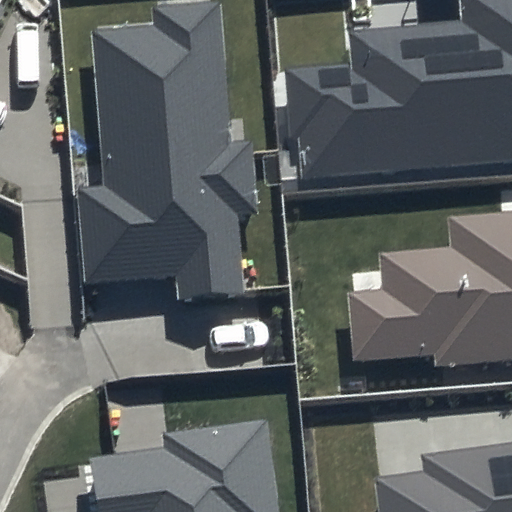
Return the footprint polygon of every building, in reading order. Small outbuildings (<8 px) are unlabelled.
[(231,141),(221,0),(217,0),(152,5),(153,24),(94,29),(106,187),(77,190),(84,283),(176,276),(177,298),(245,293),(239,215),(258,213),(252,139),(231,141)] [(511,0),(461,0),(463,22),(350,30),(352,66),(287,71),(292,136),(301,135),(304,175),(511,160),(511,0)] [(0,26),(9,6),(0,1),(0,26)] [(511,208),(446,214),(448,245),(380,250),(383,288),(345,291),(351,362),(436,356),(436,365),(511,358),(511,208)] [(279,511),(268,418),(163,431),(166,448),(90,457),(97,511),(279,511)] [(511,511),(511,440),(422,452),(424,474),(376,480),(379,511),(511,511)]
